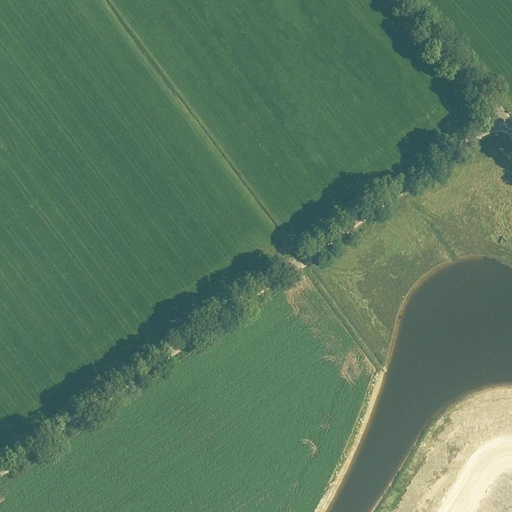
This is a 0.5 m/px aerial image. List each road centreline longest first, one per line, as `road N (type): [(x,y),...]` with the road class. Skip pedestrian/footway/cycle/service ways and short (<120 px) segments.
road 1 (unclassified): [(0,473),(302,259)]
road 2 (residential): [(302,259),(330,310),(285,441),(246,511)]
road 3 (unclassified): [(302,259),(501,118)]
road 4 (residential): [(0,299),(182,171)]
road 5 (residential): [(292,91),(355,177),(354,190),(298,230),(294,245),(302,259)]
road 6 (residential): [(83,0),(191,33),(283,82)]
road 7 (residential): [(0,111),(110,132),(182,171)]
road 8 (residential): [(326,29),(365,20),(393,29),(473,119)]
road 9 (tertiary): [(501,118),(400,0)]
road 10 (residential): [(182,171),(292,91)]
road 11 (residential): [(211,511),(134,405)]
